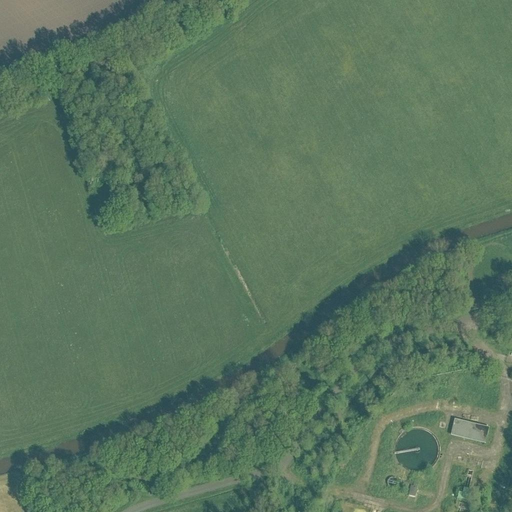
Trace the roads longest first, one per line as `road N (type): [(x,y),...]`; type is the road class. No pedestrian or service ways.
road 1 (unclassified): [(133,511),(270,472),(301,444),(356,367),(383,346),(459,323)]
road 2 (track): [(0,103),(107,63),(213,0)]
